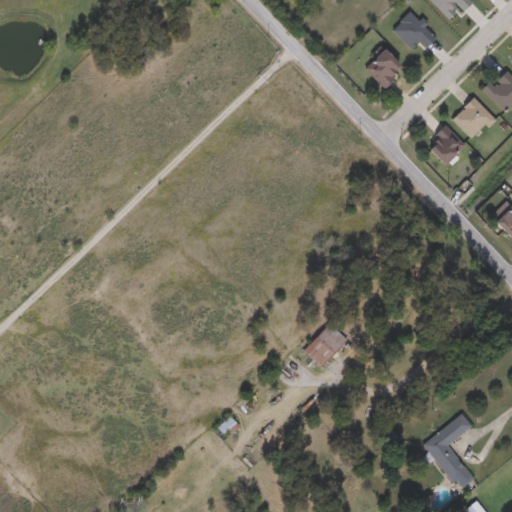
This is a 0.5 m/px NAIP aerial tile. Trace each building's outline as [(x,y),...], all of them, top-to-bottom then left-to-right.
[(421,45),(417,39),(405,47),(390,24),(411,10),(430,38),(421,45)] [(393,74),(380,86),(361,67),(380,47),(396,63),(389,71),(393,74)] [(479,89),(501,67),(511,78),(511,100),(501,111),(479,89)] [(448,116),(470,96),(490,117),(467,138),(448,116)] [(425,148),(431,141),(427,137),(441,123),(461,143),(441,163),(425,148)] [(491,220),(511,200),(511,227),(504,234),(491,220)] [(347,343),(329,326),(303,352),(321,370),(347,343)] [(471,429),(462,416),(423,445),(458,492),(474,481),(448,446),(471,429)] [(214,431),(225,442),(239,428),(229,417),(214,431)] [(484,511),(476,502),(465,511),(484,511)]
